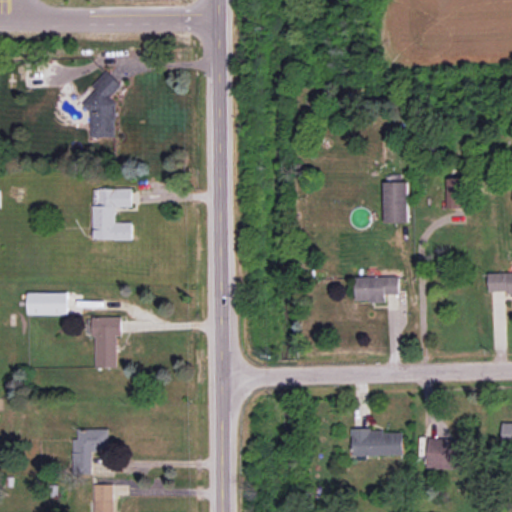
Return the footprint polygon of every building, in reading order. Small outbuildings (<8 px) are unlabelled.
[(91,137),(117,136),(116,101),(111,97),(122,84),(107,70),(95,83),(95,91),(83,104),(91,111),(91,137)] [(447,208),(467,207),(466,178),(447,178),(447,208)] [(408,182),(384,182),(384,223),(408,222),(408,182)] [(132,239),(132,222),(116,222),(116,207),(133,207),(133,188),(93,188),(93,239),(132,239)] [(489,293),(511,292),(511,271),(489,272),(489,293)] [(399,276),(356,277),(356,301),(386,301),(386,294),(399,294),(399,276)] [(28,315),(68,314),(68,292),(28,292),(28,315)] [(95,367),(118,367),(117,336),(122,336),(121,316),(94,317),(95,367)] [(502,444),(511,444),(511,422),(502,423),(502,444)] [(92,473),(92,451),(109,451),(109,429),(77,428),(77,438),(73,438),(73,472),(92,473)] [(403,429),(353,431),(353,456),(404,455),(403,429)] [(428,468),(471,469),(471,439),(428,438),(428,468)] [(94,484),(94,511),(115,511),(115,484),(94,484)]
